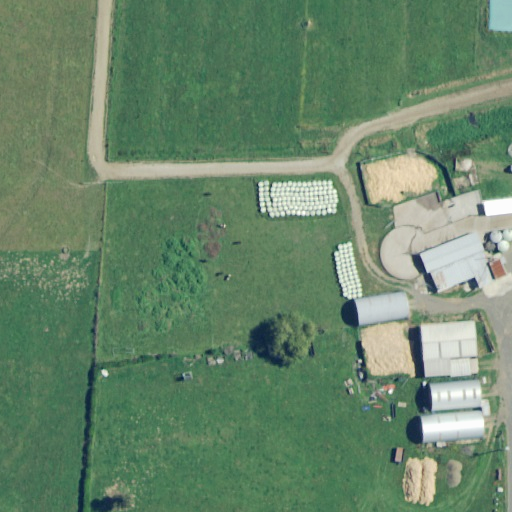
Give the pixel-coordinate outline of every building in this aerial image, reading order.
[(511,231),(510,226),(482,235),(489,254),(511,246),(511,231)] [(486,262),(476,234),(420,254),(426,272),(429,271),(437,292),(474,278),(477,288),(506,278),(499,258),(486,262)] [(408,317),(403,292),(354,302),(358,327),(408,317)] [(422,361),(469,358),(475,357),(473,323),(420,327),(422,361)] [(469,358),(422,361),(423,378),(470,375),(469,358)] [(480,408),(479,383),(429,385),(430,410),(480,408)]
